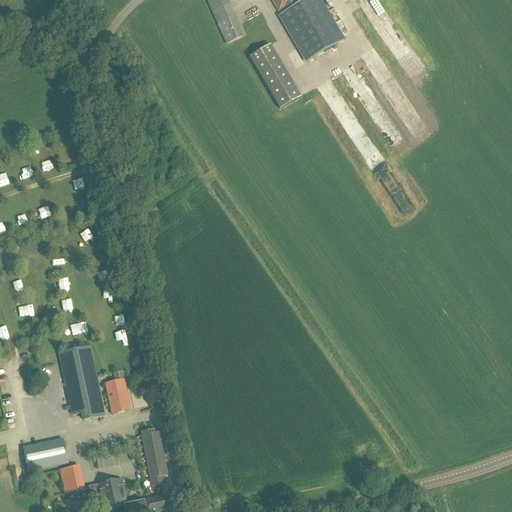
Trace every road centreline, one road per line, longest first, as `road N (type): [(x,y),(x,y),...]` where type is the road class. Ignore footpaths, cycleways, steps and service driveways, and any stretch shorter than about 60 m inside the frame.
road 1 (unclassified): [(183,511),(99,95),(107,41),(144,0)]
road 2 (tertiary): [(300,511),(511,458)]
